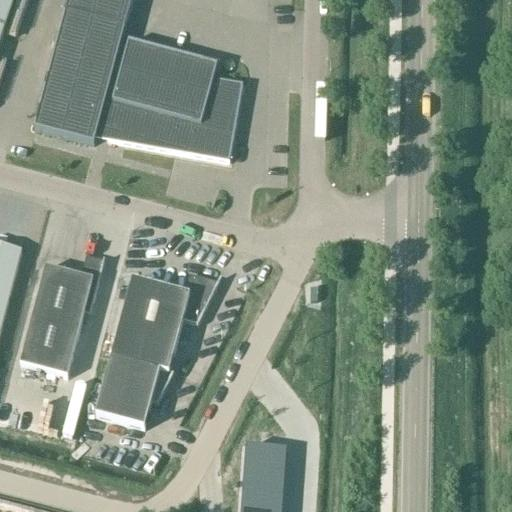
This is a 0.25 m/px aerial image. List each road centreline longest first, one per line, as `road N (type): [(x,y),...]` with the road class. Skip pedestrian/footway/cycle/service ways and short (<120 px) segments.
road 1 (unclassified): [(301,256),(0,174)]
road 2 (unclassified): [(152,511),(174,498),(201,458),(301,256)]
road 3 (tertiary): [(412,511),(417,220)]
road 4 (tertiary): [(417,220),(417,0)]
road 5 (unclassified): [(310,218),(314,0)]
